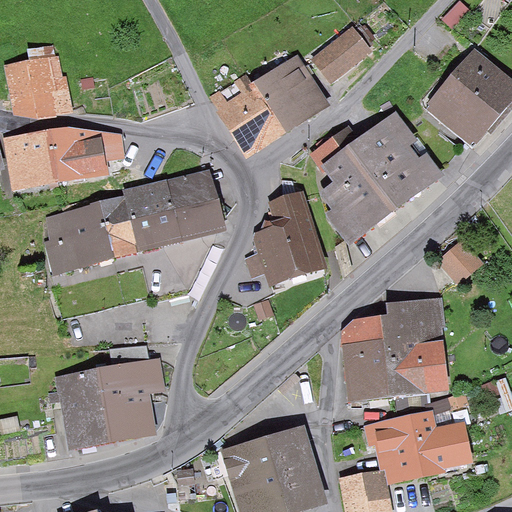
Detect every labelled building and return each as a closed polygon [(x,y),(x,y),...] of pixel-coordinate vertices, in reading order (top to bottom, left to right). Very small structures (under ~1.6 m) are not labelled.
[(360,30),(318,63),(331,78),(372,45),(360,30)] [(275,76),(253,89),(279,130),(323,103),(307,76),(305,77),(294,60),(274,73),(275,76)] [(476,60),(431,113),(472,149),(511,102),(511,84),(501,75),(498,79),(476,60)] [(56,62),(26,67),(35,115),(46,117),(65,113),(56,62)] [(35,115),(26,67),(10,70),(18,113),(35,115)] [(246,78),(213,99),(246,151),(279,130),(253,89),(246,78)] [(339,138),(396,213),(444,177),(399,117),(361,145),(350,130),(339,138)] [(76,132),(50,133),(57,177),(100,170),(98,159),(120,157),(119,135),(76,132)] [(50,133),(27,135),(25,134),(8,135),(9,158),(15,158),(16,170),(11,171),(13,184),(57,177),(50,133)] [(396,213),(339,138),(313,158),(322,171),(312,179),(337,212),(330,217),(352,246),(396,213)] [(158,244),(217,229),(225,219),(219,195),(208,198),(201,176),(149,191),(156,218),(151,219),(158,244)] [(156,218),(149,191),(148,188),(124,193),(127,202),(138,248),(158,244),(151,219),(156,218)] [(247,260),(251,273),(271,267),(275,277),(316,264),(295,197),(272,204),(275,211),(269,213),(272,224),(269,225),(273,237),(263,240),(267,254),(247,260)] [(138,248),(127,202),(107,207),(105,198),(98,200),(112,255),(131,250),(132,254),(139,252),(138,248)] [(112,255),(98,200),(63,209),(66,217),(52,221),(58,242),(46,244),(53,270),(112,255)] [(138,248),(139,252),(149,294),(151,300),(188,290),(217,229),(158,244),(138,248)] [(461,243),(439,262),(459,285),(481,265),(461,243)] [(131,250),(112,255),(124,300),(149,294),(139,252),(132,254),(131,250)] [(54,275),(51,276),(61,316),(124,300),(112,255),(53,270),(54,275)] [(387,325),(395,396),(397,411),(424,408),(422,392),(450,389),(440,303),(385,310),(387,325)] [(395,396),(387,325),(357,328),(343,329),(351,401),(395,396)] [(146,349),(111,349),(112,370),(147,364),(146,349)] [(112,370),(106,371),(117,436),(152,430),(145,392),(162,389),(157,362),(147,364),(112,370)] [(106,371),(56,379),(58,393),(68,391),(77,443),(117,436),(106,371)] [(436,418),(362,430),(367,457),(381,454),(384,474),(387,489),(445,479),(444,471),(473,466),(467,427),(438,432),(436,418)] [(306,432),(228,453),(243,511),(305,511),(325,507),(306,432)] [(370,499),(372,511),(387,511),(383,491),(380,474),(366,477),(370,499)] [(346,503),(370,499),(366,477),(342,482),(346,503)] [(372,511),(370,499),(346,503),(348,511),(372,511)]
